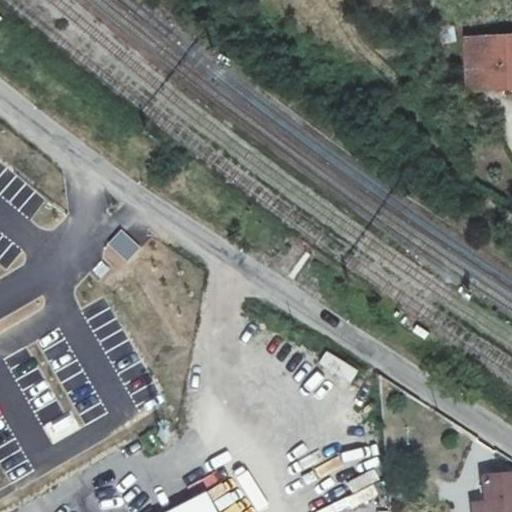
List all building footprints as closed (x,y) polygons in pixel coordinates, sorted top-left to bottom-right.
[(456,22),(441,25),(444,40),(459,37),(456,22)] [(511,37),(466,40),(469,87),(511,84),(511,37)] [(181,451),(171,459),(183,473),(192,465),(181,451)] [(511,511),(511,476),(485,479),(489,507),(489,511),(511,511)] [(217,511),(205,490),(162,511),(217,511)]
